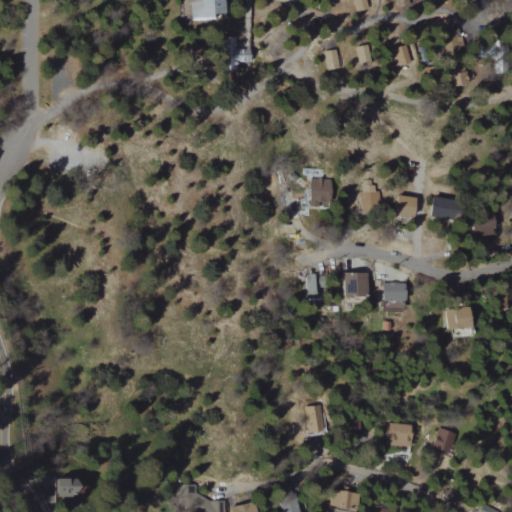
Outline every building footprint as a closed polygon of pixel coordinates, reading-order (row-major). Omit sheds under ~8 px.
[(184,0),(185,20),(204,19),(204,14),(219,13),(217,0),(184,0)] [(349,0),(352,12),(365,9),(362,0),(349,0)] [(245,48),(232,48),(232,37),(218,36),(218,70),(232,71),(232,62),(244,62),(245,48)] [(354,65),(366,63),(364,45),(352,46),(354,65)] [(395,66),(406,63),(402,45),(390,47),(395,66)] [(335,68),(333,49),(321,51),(323,70),(335,68)] [(457,66),(444,69),(447,86),(461,84),(457,66)] [(327,178),(304,178),(303,198),(309,198),(309,204),(327,204),(327,178)] [(378,191),(371,192),(371,181),(358,181),(359,208),(378,208),(378,191)] [(387,215),(409,219),(413,199),(391,194),(387,215)] [(452,220),(453,200),(425,198),(423,217),(452,220)] [(335,298),(364,297),(363,272),(335,273),(335,298)] [(399,310),(400,283),(377,282),(376,309),(399,310)] [(468,328),(467,308),(436,310),(437,329),(468,328)] [(469,337),(468,328),(448,330),(448,338),(469,337)] [(324,433),(325,406),(304,406),(304,432),(324,433)] [(410,426),(386,423),(383,444),(407,447),(410,426)] [(420,446),(442,454),(450,432),(427,425),(420,446)] [(349,511),(352,492),(331,490),(329,510),(349,511)] [(276,506),(277,511),(297,511),(293,500),(276,506)] [(207,511),(222,511),(223,501),(207,501),(207,511)]
